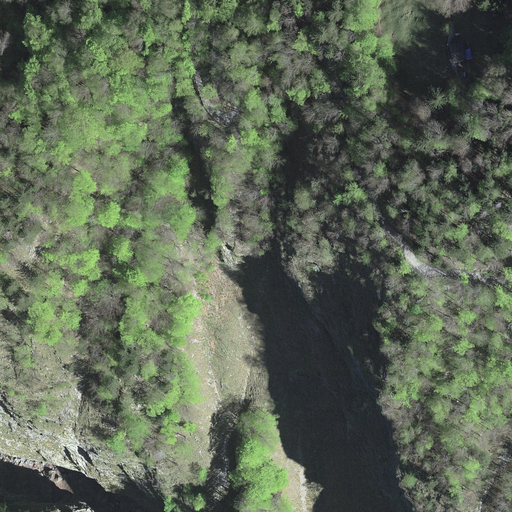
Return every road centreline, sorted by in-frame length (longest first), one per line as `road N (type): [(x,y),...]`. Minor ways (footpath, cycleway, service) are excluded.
road 1 (track): [(511,282),(468,271),(429,273),(381,219),(343,95),(310,40),(304,0)]
road 2 (track): [(228,0),(214,56),(219,83),(241,113),(233,119),(213,110),(201,85),(185,0)]
